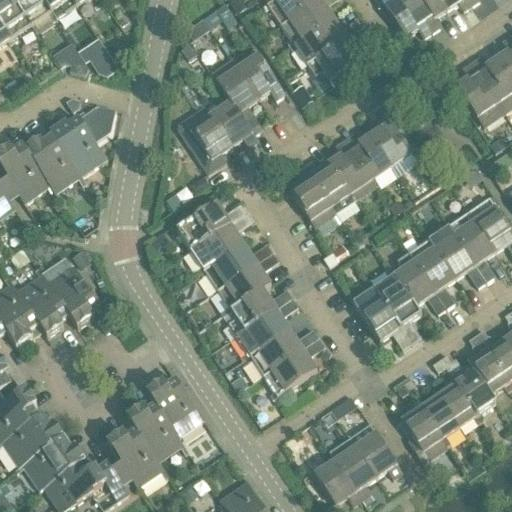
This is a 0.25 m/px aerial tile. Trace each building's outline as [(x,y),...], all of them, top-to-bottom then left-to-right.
[(32,32),(9,0),(0,0),(0,28),(15,50),(18,48),(15,43),(32,32)] [(9,0),(32,32),(47,21),(50,25),(56,22),(53,18),(53,17),(41,0),(9,0)] [(77,13),(68,0),(41,0),(53,17),(53,18),(56,22),(50,25),(53,30),(77,13)] [(68,0),(77,13),(94,2),(96,6),(101,2),(99,0),(68,0)] [(282,30),(326,0),(283,0),(277,5),(275,3),(263,11),(266,16),(270,13),(282,30)] [(341,0),(326,0),(282,30),(292,46),(288,49),(291,53),(335,24),(327,12),(343,1),(341,0)] [(432,38),(406,0),(401,0),(402,0),(384,12),(406,44),(419,35),(424,43),(432,38)] [(406,0),(432,38),(441,31),(436,24),(446,17),(435,0),(406,0)] [(435,0),(446,17),(458,9),(464,16),(472,11),(464,0),(435,0)] [(464,0),(472,11),(481,5),(478,0),(464,0)] [(225,10),(213,17),(225,36),(237,29),(230,18),(225,10)] [(335,24),(291,53),(293,56),(297,53),(308,70),(364,33),(358,24),(342,35),(335,24)] [(200,26),(183,38),(189,46),(206,34),(200,26)] [(15,50),(0,28),(0,53),(8,48),(11,53),(15,50)] [(364,33),(308,70),(316,81),(324,76),(330,86),(362,64),(354,52),(370,41),(364,33)] [(511,47),(509,44),(501,49),(506,57),(495,64),(511,89),(511,47)] [(182,50),(178,57),(184,66),(194,59),(189,46),(186,47),(182,50)] [(71,51),(53,63),(62,75),(65,73),(70,73),(70,80),(85,83),(87,77),(71,51)] [(237,73),(259,105),(270,98),(276,106),(285,100),(254,54),(251,56),(254,62),(237,73)] [(106,57),(89,69),(98,81),(106,85),(119,77),(106,57)] [(470,70),(504,119),(511,113),(511,89),(495,64),(484,72),(479,64),(470,70)] [(259,105),(237,73),(232,65),(210,79),(226,102),(227,101),(244,127),(253,121),(247,113),(259,105)] [(504,119),(470,70),(461,76),(467,83),(455,92),(483,133),(504,119)] [(18,89),(7,97),(14,108),(25,101),(18,89)] [(212,121),(232,153),(243,145),(249,153),(258,146),(244,127),(227,101),(226,102),(224,104),(228,110),(212,121)] [(72,106),(68,108),(75,118),(81,114),(83,108),(72,106)] [(212,121),(205,112),(180,130),(178,135),(208,179),(226,168),(221,160),(232,153),(212,121)] [(368,141),(390,173),(408,162),(412,167),(416,165),(380,112),(370,119),(380,133),(368,141)] [(66,127),(50,139),(53,142),(81,184),(82,183),(107,167),(113,132),(100,115),(69,131),(66,127)] [(343,147),(375,193),(374,192),(377,190),(373,185),(390,173),(368,141),(358,148),(352,141),(343,147)] [(87,190),(82,183),(81,184),(53,142),(43,149),(41,145),(25,155),(25,156),(54,200),(55,202),(79,186),(83,193),(87,190)] [(500,144),(488,152),(494,161),(506,153),(500,144)] [(329,168),(355,207),(375,193),(343,147),(335,153),(340,160),(329,168)] [(52,201),(54,200),(25,156),(25,155),(22,151),(13,157),(11,153),(0,160),(0,174),(25,211),(48,195),(52,201)] [(504,176),(497,166),(488,172),(494,182),(504,176)] [(355,207),(329,168),(318,175),(313,168),(303,174),(335,220),(355,207)] [(335,220),(303,174),(295,179),(301,187),(288,196),(314,234),(335,220)] [(201,180),(188,188),(195,198),(207,189),(201,180)] [(0,227),(16,217),(0,193),(0,227)] [(465,216),(495,261),(507,253),(511,260),(511,239),(490,206),(472,218),(469,213),(465,216)] [(404,216),(398,207),(389,213),(395,223),(404,216)] [(189,256),(246,219),(240,211),(225,221),(217,209),(172,239),(175,244),(179,241),(189,256)] [(448,233),(485,289),(495,283),(485,267),(495,261),(465,216),(462,218),(464,222),(448,233)] [(199,279),(244,249),(236,238),(252,228),(246,219),(189,256),(201,273),(197,276),(199,279)] [(426,243),(455,287),(467,279),(477,295),(485,289),(448,233),(432,244),(429,240),(426,243)] [(163,238),(150,247),(155,254),(167,246),(163,238)] [(455,287),(426,243),(423,244),(425,248),(409,260),(446,315),(455,309),(445,294),(455,287)] [(360,245),(354,249),(358,254),(364,250),(360,245)] [(216,297),(273,259),(267,251),(252,261),(244,249),(199,279),(201,283),(205,280),(216,297)] [(340,249),(330,256),(332,259),(337,267),(347,261),(340,249)] [(80,255),(70,261),(78,274),(88,268),(80,255)] [(273,259),(216,297),(228,314),(220,319),(223,323),(230,318),(230,316),(262,295),(263,297),(271,291),(263,279),(278,268),(273,259)] [(337,267),(332,259),(324,264),(330,273),(337,267)] [(446,315),(409,260),(397,267),(403,275),(394,280),(393,282),(420,322),(422,321),(416,313),(428,306),(438,321),(446,315)] [(73,272),(48,289),(47,290),(70,323),(70,324),(78,336),(95,325),(92,321),(101,314),(73,272)] [(40,283),(18,299),(17,299),(40,333),(48,345),(64,334),(61,330),(70,324),(70,323),(47,290),(48,289),(39,275),(36,277),(40,283)] [(392,277),(388,280),(390,283),(373,295),(411,351),(420,345),(409,329),(420,322),(393,282),(394,280),(392,277)] [(0,298),(0,327),(8,340),(7,340),(16,355),(33,343),(31,339),(40,333),(17,299),(18,299),(8,284),(4,286),(9,293),(0,298)] [(235,342),(292,305),(286,296),(270,307),(263,297),(262,295),(230,316),(230,318),(235,325),(228,330),(235,342)] [(411,351),(373,295),(357,306),(354,302),(350,305),(380,349),(392,341),(403,357),(411,351)] [(245,365),(289,335),(282,325),(298,314),(292,305),(235,342),(247,359),(243,362),(245,365)] [(0,348),(0,345),(7,340),(8,340),(0,327),(0,349),(0,348)] [(262,382),(319,345),(313,337),(297,347),(289,335),(245,365),(248,368),(251,366),(262,382)] [(511,387),(511,358),(504,346),(494,353),(489,345),(488,345),(483,337),(475,342),(511,396),(511,395),(511,387),(511,388),(511,387)] [(511,396),(475,342),(469,347),(474,355),(479,363),(468,370),(490,403),(491,402),(504,393),(508,398),(511,396)] [(319,345),(262,382),(274,399),(270,402),(272,406),(317,377),(309,365),(325,354),(319,345)] [(439,367),(444,374),(445,374),(455,390),(480,427),(485,424),(482,419),(496,409),(491,402),(490,403),(468,370),(460,376),(457,370),(451,368),(446,362),(439,367)] [(6,383),(10,380),(0,366),(0,400),(12,392),(6,383)] [(444,374),(439,367),(432,371),(437,379),(444,374)] [(147,400),(155,412),(156,412),(177,445),(178,445),(204,428),(176,386),(166,392),(163,389),(147,400)] [(403,391),(408,399),(416,394),(411,386),(403,391)] [(480,427),(455,390),(437,402),(459,434),(473,425),(477,430),(480,427)] [(408,399),(403,391),(396,395),(402,403),(408,399)] [(0,450),(39,425),(34,416),(38,413),(26,396),(0,414),(0,450)] [(459,434),(437,402),(419,415),(444,451),(449,448),(446,443),(459,434)] [(347,421),(340,411),(330,418),(337,428),(347,421)] [(128,425),(136,437),(136,436),(158,470),(159,470),(180,456),(185,462),(188,460),(178,445),(177,445),(156,412),(155,412),(146,418),(144,414),(128,425)] [(444,451),(419,415),(401,427),(429,467),(447,454),(444,451)] [(0,453),(3,452),(18,474),(18,475),(65,445),(54,429),(50,431),(44,422),(39,425),(0,450),(0,453)] [(369,431),(349,444),(355,453),(377,485),(387,478),(393,485),(402,479),(371,434),(369,431)] [(165,487),(169,484),(159,470),(158,470),(136,436),(136,437),(127,443),(124,439),(107,450),(138,496),(161,481),(165,487)] [(40,499),(44,496),(43,495),(76,473),(76,474),(86,467),(75,451),(71,454),(65,445),(18,475),(18,474),(15,476),(17,479),(24,475),(40,499)] [(377,485),(355,453),(337,465),(333,459),(331,461),(362,506),(370,501),(365,493),(377,485)] [(353,511),(362,506),(331,461),(328,463),(332,469),(314,481),(335,511),(336,511),(348,504),(353,511)] [(76,473),(43,495),(44,496),(54,511),(76,511),(105,492),(112,502),(124,494),(108,470),(98,477),(96,473),(90,464),(86,467),(76,474),(76,473)] [(220,508),(221,508),(222,508),(224,511),(260,511),(246,490),(220,508)] [(197,504),(191,495),(180,502),(186,511),(197,504)]
